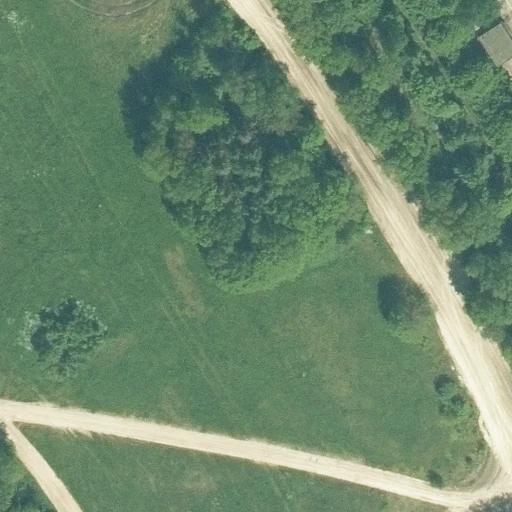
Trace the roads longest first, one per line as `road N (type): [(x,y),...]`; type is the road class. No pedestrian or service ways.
road 1 (track): [(0,408),(492,503)]
road 2 (track): [(266,0),(511,401)]
